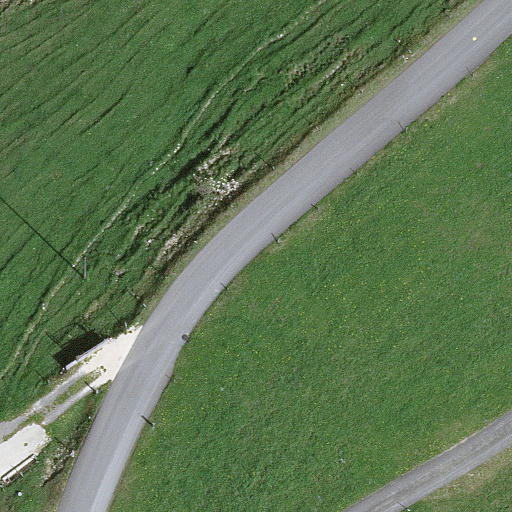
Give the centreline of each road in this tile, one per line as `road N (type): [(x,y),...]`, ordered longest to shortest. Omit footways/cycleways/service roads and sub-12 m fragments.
road 1 (tertiary): [(82,511),(147,363),(212,267),(511,3)]
road 2 (track): [(164,333),(94,371),(0,447)]
